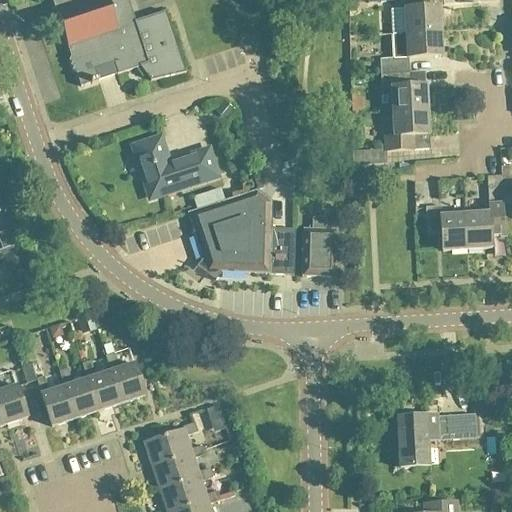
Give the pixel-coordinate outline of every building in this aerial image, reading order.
[(53,0),(82,86),(98,81),(119,75),(140,68),(150,81),(186,74),(165,12),(136,22),(129,0),(53,0)] [(395,0),(396,12),(390,12),(391,36),(442,33),(441,8),(425,9),(424,0),(395,0)] [(391,36),(392,61),(380,62),(381,75),(411,74),(411,60),(444,58),(442,33),(391,36)] [(411,74),(381,75),(382,90),(391,89),(393,113),(429,111),(427,86),(412,87),(411,74)] [(225,121),(234,111),(225,102),(215,112),(225,121)] [(203,108),(184,113),(187,123),(206,118),(203,108)] [(385,138),(385,146),(380,146),(381,151),(352,153),(353,166),(388,164),(387,152),(415,151),(414,137),(430,137),(429,111),(393,113),(394,138),(385,138)] [(150,198),(216,176),(208,150),(168,163),(160,139),(134,147),(150,198)] [(255,166),(250,168),(257,190),(262,188),(255,166)] [(511,166),(501,167),(502,177),(503,207),(511,206),(511,166)] [(490,214),(465,215),(467,251),(491,249),(491,237),(505,236),(503,207),(502,177),(488,178),(490,214)] [(257,190),(188,212),(203,260),(202,260),(202,261),(196,268),(215,282),(221,275),(221,273),(270,275),(272,229),(272,203),(257,190)] [(467,251),(465,215),(441,217),(440,208),(425,208),(427,236),(441,236),(442,252),(467,251)] [(0,228),(0,246),(9,247),(8,229),(0,228)] [(272,229),(270,275),(293,275),(295,230),(272,229)] [(303,229),(301,277),(336,278),(337,230),(303,229)] [(0,260),(17,253),(14,245),(0,250),(0,260)] [(78,320),(83,335),(97,331),(92,315),(78,320)] [(59,325),(49,329),(52,340),(63,336),(59,325)] [(111,371),(121,403),(145,396),(135,363),(119,368),(114,353),(106,355),(111,371)] [(121,403),(111,371),(95,376),(90,360),(82,363),(87,379),(88,379),(98,411),(121,403)] [(88,379),(87,379),(72,384),(67,368),(59,371),(64,387),(64,386),(75,419),(98,411),(88,379)] [(64,386),(64,387),(49,391),(44,376),(36,378),(51,426),(75,419),(64,386)] [(0,411),(4,425),(28,417),(17,385),(2,390),(0,384),(0,411)] [(399,419),(400,431),(398,431),(400,470),(430,468),(429,442),(477,440),(475,417),(438,419),(438,417),(399,419)] [(191,453),(190,450),(185,437),(196,433),(193,424),(181,428),(182,430),(142,444),(150,467),(191,453)] [(191,453),(150,467),(158,490),(199,476),(198,473),(193,459),(204,456),(201,446),(190,450),(191,453)] [(199,476),(158,490),(165,511),(168,511),(207,499),(206,496),(201,483),(212,479),(209,469),(198,473),(199,476)] [(207,499),(168,511),(211,511),(209,505),(220,501),(217,492),(206,496),(207,499)]
